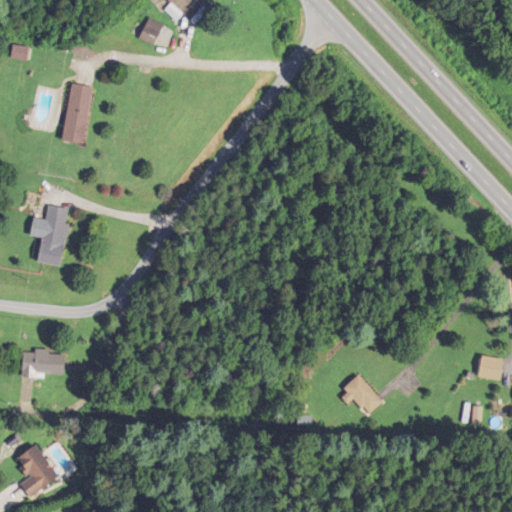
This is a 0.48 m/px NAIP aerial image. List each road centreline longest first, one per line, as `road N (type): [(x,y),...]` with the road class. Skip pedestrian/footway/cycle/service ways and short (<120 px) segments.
road 1 (residential): [(0,306),(84,314),(119,298),(333,17)]
road 2 (trunk): [(317,0),(511,211)]
road 3 (trunk): [(511,163),(359,0)]
road 4 (residential): [(511,367),(366,509)]
